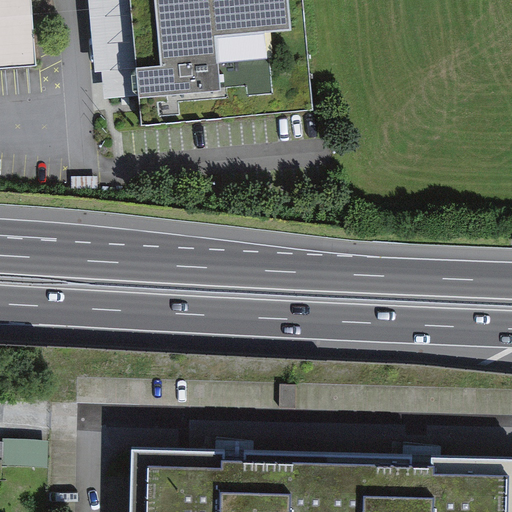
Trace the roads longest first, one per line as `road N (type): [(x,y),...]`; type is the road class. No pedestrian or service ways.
road 1 (motorway): [(0,302),(511,329)]
road 2 (motorway): [(511,281),(7,255)]
road 3 (unclassified): [(90,167),(70,0)]
